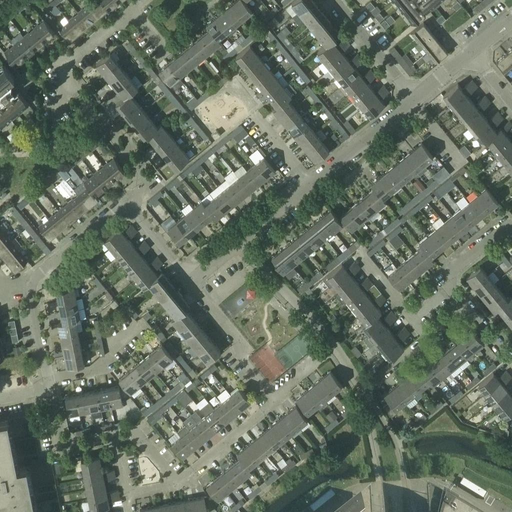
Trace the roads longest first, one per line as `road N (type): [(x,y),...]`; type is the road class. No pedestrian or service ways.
road 1 (residential): [(176,481),(137,437),(64,446),(48,386)]
road 2 (residential): [(191,282),(311,184)]
road 3 (residential): [(127,203),(143,189),(143,174),(72,89)]
road 4 (residential): [(273,398),(191,282)]
road 5 (residential): [(311,184),(411,98)]
road 6 (residential): [(27,287),(127,203)]
road 7 (residential): [(176,481),(273,398)]
road 8 (residential): [(411,98),(331,0)]
